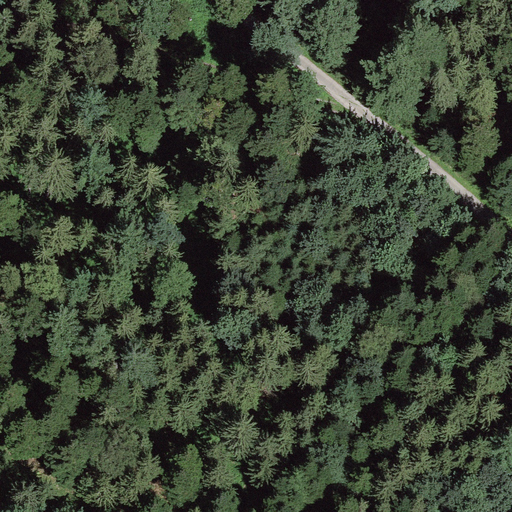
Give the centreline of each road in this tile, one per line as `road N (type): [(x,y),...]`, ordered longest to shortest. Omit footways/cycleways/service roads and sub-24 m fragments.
road 1 (track): [(363,116),(0,2)]
road 2 (track): [(223,0),(511,236)]
